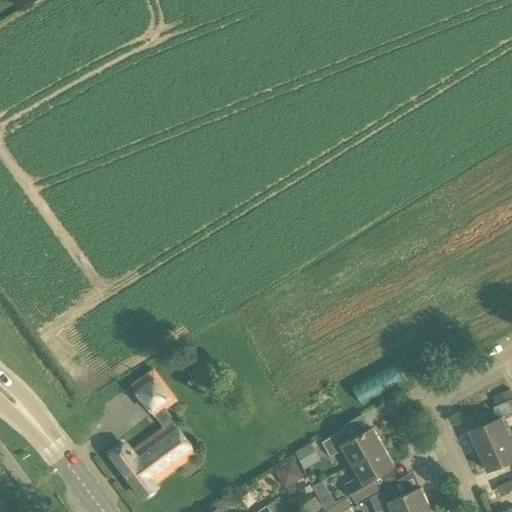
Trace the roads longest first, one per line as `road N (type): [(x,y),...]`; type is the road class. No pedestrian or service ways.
road 1 (residential): [(479,511),(437,398),(511,356)]
road 2 (primary): [(100,511),(0,389)]
